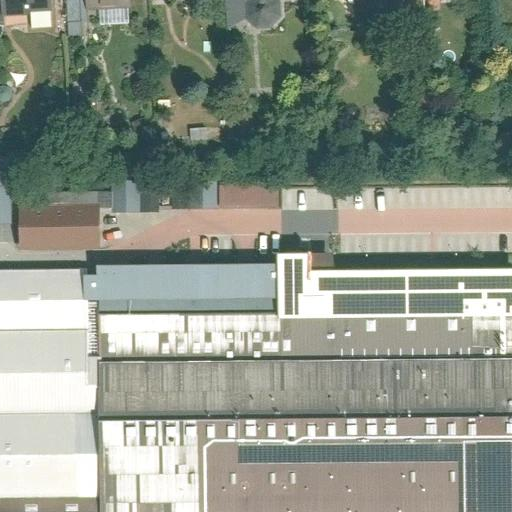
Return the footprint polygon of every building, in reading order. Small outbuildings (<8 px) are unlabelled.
[(57,0),(6,0),(7,11),(58,10),(57,0)] [(89,0),(71,0),(73,21),(91,21),(90,8),(89,0)] [(395,0),(249,0),(250,17),(260,26),(275,26),(286,15),(284,0),(360,0),(362,18),(397,17),(395,0)] [(21,168),(0,167),(0,219),(23,220),(21,168)] [(188,185),(189,209),(281,208),(280,184),(188,185)] [(106,202),(26,202),(25,249),(106,248),(106,202)] [(394,271),(393,257),(368,258),(369,272),(394,271)] [(0,511),(511,511),(511,307),(293,310),(292,266),(112,268),(112,285),(94,285),(94,267),(0,268),(0,511)]
